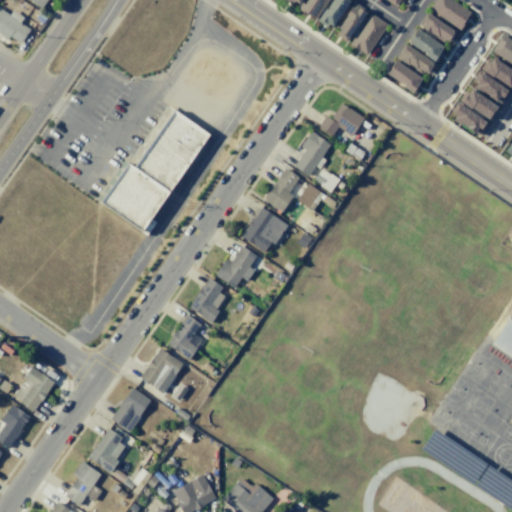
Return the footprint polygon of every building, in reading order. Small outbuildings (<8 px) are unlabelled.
[(28,0),(42,10),(48,0),(28,0)] [(283,0),(296,8),(300,0),(283,0)] [(301,0),(326,0),(314,19),(307,14),(306,15),(296,8),(301,0)] [(350,0),(331,28),(328,26),(326,29),(315,21),(323,8),(324,9),(330,0),(350,0)] [(432,0),(450,0),(469,12),(464,19),(466,20),(459,30),(427,9),(432,0)] [(354,2),(366,10),(345,40),(336,34),(340,30),(335,26),(349,5),(351,6),(354,2)] [(12,9),(23,17),(19,23),(27,29),(18,42),(8,35),(5,40),(0,36),(0,7),(8,14),(12,9)] [(369,12),(386,23),(365,54),(349,43),(369,12)] [(448,43),(454,34),(451,32),(452,30),(424,12),(416,24),(434,36),(433,39),(440,44),(443,39),(448,43)] [(415,28),(442,46),(439,51),(442,53),(436,62),(423,55),(425,53),(406,42),(415,28)] [(511,64),(511,41),(501,34),(490,50),(511,64)] [(433,65),(427,75),(422,72),(419,75),(412,71),(413,68),(407,64),(407,65),(395,57),(403,44),(431,62),(430,64),(433,65)] [(509,87),(511,82),(511,71),(491,57),(488,63),(486,62),(481,70),(491,77),(491,76),(509,87)] [(420,84),(413,94),(402,87),(403,85),(400,83),(399,84),(384,74),(393,60),(420,78),(417,82),(420,84)] [(499,103),(507,91),(480,72),(473,82),(478,85),(476,87),(487,95),(486,96),(494,101),(494,100),(499,103)] [(487,119),(496,106),(470,88),(466,94),(464,92),(458,101),(469,109),(470,107),(487,119)] [(478,135),(486,123),(455,102),(449,112),(455,116),(453,121),(458,125),(460,123),(478,135)] [(340,103),(362,118),(350,136),(336,126),(330,135),(316,126),(323,115),(329,119),(340,103)] [(97,200),(125,160),(127,162),(167,106),(207,134),(148,218),(153,221),(144,234),(97,200)] [(307,176),(329,144),(310,131),(299,146),(304,149),(292,165),(307,176)] [(511,138),(511,156),(503,151),(511,138)] [(348,142),(363,153),(358,160),(343,150),(348,142)] [(290,195),(280,211),(261,198),(273,181),(274,181),(283,168),(297,177),(287,192),(290,195)] [(320,168),(337,180),(328,192),(318,185),(319,184),(312,179),(320,168)] [(306,183),(321,193),(310,210),(295,200),(306,183)] [(286,224),(273,244),(269,241),(262,251),(239,236),(259,206),(286,224)] [(315,216),(322,221),(319,226),(311,221),(315,216)] [(300,218),(315,229),(309,234),(298,226),(300,218)] [(301,232),(310,238),(303,249),(294,242),(301,232)] [(247,266),(253,270),(245,281),(240,277),(232,288),(213,274),(224,260),(229,263),(241,246),(255,256),(247,266)] [(217,292),(223,296),(214,309),(217,311),(209,322),(187,307),(207,278),(220,287),(217,292)] [(251,305),(257,310),(252,317),(246,312),(251,305)] [(200,323),(186,313),(164,344),(186,359),(195,347),(187,342),(200,323)] [(506,318),(511,321),(511,358),(489,343),(506,318)] [(158,348),(181,363),(161,392),(138,377),(158,348)] [(30,366),(52,381),(31,412),(17,402),(19,400),(12,396),(23,379),(22,378),(30,366)] [(0,390),(4,393),(9,385),(2,380),(0,382),(0,390)] [(130,387),(149,400),(128,431),(109,418),(130,387)] [(0,418),(10,404),(28,417),(6,448),(0,443),(0,427),(3,423),(0,420),(0,418)] [(177,407),(188,415),(184,420),(173,412),(177,407)] [(124,447),(108,472),(86,457),(106,428),(120,437),(117,442),(124,447)] [(433,429),(485,464),(471,485),(419,450),(433,429)] [(154,443),(160,448),(156,453),(150,449),(154,443)] [(236,468),(240,461),(233,457),(229,464),(236,468)] [(76,505),(63,495),(76,478),(70,474),(79,460),(98,474),(76,505)] [(487,465),(511,481),(511,511),(473,486),(487,465)] [(141,469),(148,473),(135,492),(110,475),(114,469),(124,475),(125,474),(128,477),(134,468),(139,472),(141,469)] [(201,474),(214,498),(188,511),(181,511),(174,501),(193,491),(188,481),(201,474)] [(151,475),(157,480),(150,487),(145,482),(151,475)] [(253,483),(271,498),(259,511),(234,511),(220,500),(239,477),(250,487),(253,483)] [(113,483),(119,487),(114,493),(109,489),(113,483)] [(120,489),(126,493),(122,498),(116,494),(120,489)] [(47,511),(55,501),(71,511),(47,511)] [(131,502),(138,507),(133,511),(131,511),(127,508),(131,502)]
